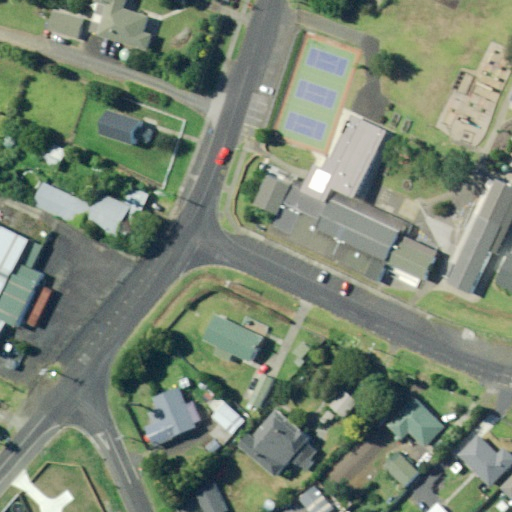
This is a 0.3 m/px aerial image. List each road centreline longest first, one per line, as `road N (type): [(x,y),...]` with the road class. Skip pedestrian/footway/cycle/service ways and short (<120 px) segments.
road 1 (unclassified): [(511,373),(446,356),(176,225)]
road 2 (unclassified): [(256,0),(176,225)]
road 3 (unclassified): [(176,225),(82,377)]
road 4 (unclassified): [(82,377),(144,511)]
road 5 (unclassified): [(0,471),(82,377)]
